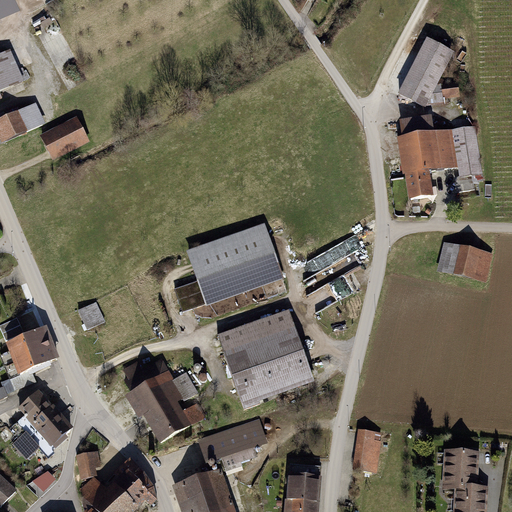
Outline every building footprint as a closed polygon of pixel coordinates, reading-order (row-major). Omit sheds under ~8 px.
[(0,0),(0,24),(21,15),(13,0),(0,0)] [(456,53),(427,39),(399,94),(428,109),(456,53)] [(12,53),(0,58),(0,94),(25,85),(12,53)] [(459,83),(444,85),(447,100),(462,98),(459,83)] [(37,106),(0,122),(0,138),(4,146),(47,126),(37,106)] [(428,111),(402,115),(406,139),(433,134),(428,111)] [(78,118),(42,136),(54,162),(91,144),(78,118)] [(433,134),(399,141),(411,208),(437,203),(432,176),(459,171),(461,179),(485,174),(477,127),(433,134)] [(266,225),(187,252),(207,308),(285,280),(266,225)] [(494,256),(445,244),(438,271),(488,283),(494,256)] [(98,304),(80,312),(88,331),(107,323),(98,304)] [(291,311),(219,337),(245,408),(317,382),(291,311)] [(47,327),(6,344),(10,353),(19,376),(33,371),(60,360),(47,327)] [(38,383),(33,371),(19,376),(10,353),(2,356),(12,380),(3,384),(5,388),(0,390),(0,403),(11,399),(9,395),(38,383)] [(133,394),(127,398),(140,420),(145,417),(162,445),(204,422),(196,406),(185,412),(180,405),(199,395),(187,374),(176,381),(164,359),(143,369),(139,362),(126,370),(133,394)] [(69,434),(37,397),(21,411),(53,448),(69,434)] [(384,434),(360,431),(354,469),(378,472),(384,434)] [(27,434),(14,446),(28,461),(41,449),(27,434)] [(481,453),(446,451),(443,491),(456,492),(454,511),(489,511),(491,488),(478,487),(481,453)] [(100,454),(78,457),(82,481),(98,478),(97,469),(102,469),(100,454)] [(153,482),(131,459),(104,485),(97,480),(84,489),(84,500),(94,509),(90,511),(136,511),(147,502),(152,507),(158,502),(153,482)] [(236,511),(222,470),(173,486),(181,511),(236,511)] [(19,492),(0,474),(0,508),(1,510),(19,492)] [(56,482),(48,474),(38,483),(47,492),(56,482)] [(321,511),(324,478),(290,475),(287,511),(321,511)]
